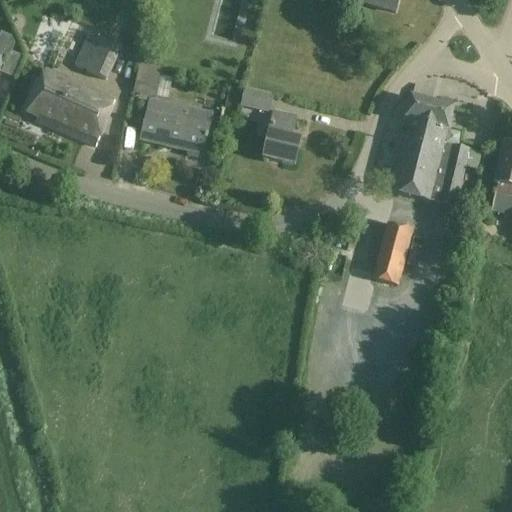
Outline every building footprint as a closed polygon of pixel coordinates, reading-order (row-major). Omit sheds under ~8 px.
[(397,0),(347,0),(394,13),(397,0)] [(122,50),(89,34),(75,66),(107,81),(122,50)] [(163,68),(139,63),(133,92),(157,98),(163,68)] [(55,76),(46,72),(45,74),(42,73),(36,87),(31,85),(20,112),(28,115),(28,116),(37,121),(37,123),(98,149),(117,102),(55,76)] [(273,100),(246,94),(242,109),(269,116),(273,100)] [(453,112),(411,101),(404,122),(409,124),(391,195),(428,205),(434,184),(441,186),(436,204),(455,209),(470,151),(444,144),(453,112)] [(212,129),(214,120),(153,104),(143,144),(158,148),(191,156),(190,161),(202,164),(203,159),(204,160),(212,129)] [(295,122),(274,117),(263,160),(294,168),(300,142),(291,139),(295,122)] [(511,145),(506,144),(495,186),(497,186),(490,212),(511,217),(511,236),(511,238),(511,237),(511,145)] [(472,167),(465,194),(475,196),(482,170),(472,167)] [(414,232),(387,226),(372,282),(400,290),(414,232)] [(476,242),(474,257),(482,258),(484,242),(476,242)]
